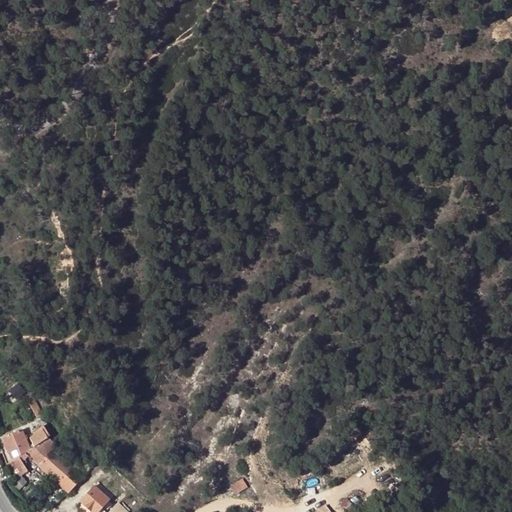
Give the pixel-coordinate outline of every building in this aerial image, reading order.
[(25,391),(20,385),(14,391),(19,397),(25,391)] [(25,396),(29,403),(34,400),(30,393),(25,396)] [(34,400),(29,403),(37,418),(42,415),(34,400)] [(34,447),(47,438),(49,437),(47,433),(50,430),(46,425),(33,433),(34,435),(29,439),(34,447)] [(24,453),(30,449),(21,429),(3,438),(12,461),(24,453)] [(57,447),(49,439),(47,438),(34,447),(30,449),(24,453),(28,456),(38,466),(52,449),(54,451),(57,447)] [(38,466),(69,493),(87,473),(76,463),(72,467),(54,451),(52,449),(38,466)] [(12,461),(7,465),(15,488),(18,491),(26,484),(24,481),(30,477),(27,470),(23,464),(25,463),(23,460),(28,456),(24,453),(12,461)] [(80,458),(76,463),(87,473),(91,468),(80,458)] [(246,488),(242,480),(231,486),(236,494),(246,488)] [(95,488),(80,503),(90,511),(97,511),(109,501),(95,488)] [(351,511),(356,509),(347,499),(341,505),(347,511),(351,511)] [(90,511),(80,503),(77,506),(83,511),(90,511)]
